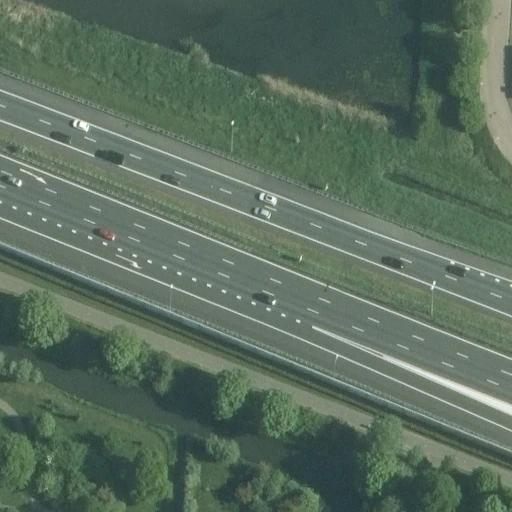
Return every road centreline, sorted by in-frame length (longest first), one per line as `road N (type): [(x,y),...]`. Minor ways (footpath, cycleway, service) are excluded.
road 1 (motorway): [(511,302),(0,106)]
road 2 (motorway): [(0,187),(315,313)]
road 3 (motorway): [(315,313),(511,414)]
road 4 (motorway): [(315,313),(511,389)]
road 5 (unclassified): [(497,0),(492,95),(500,130),(511,142)]
